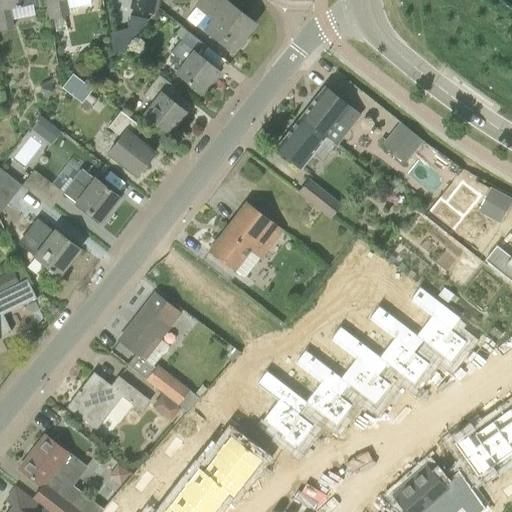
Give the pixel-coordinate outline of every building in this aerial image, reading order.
[(33,2),(32,0),(0,0),(0,29),(13,27),(9,7),(33,2)] [(45,0),(49,17),(67,13),(64,0),(45,0)] [(133,0),(132,7),(153,12),(156,8),(158,0),(133,0)] [(204,29),(233,52),(237,47),(242,48),(247,41),(245,37),(255,23),(225,0),(200,0),(195,7),(211,19),(204,29)] [(142,33),(146,20),(131,16),(127,29),(142,33)] [(201,93),(218,71),(199,56),(206,47),(182,27),(177,34),(182,38),(171,53),(183,63),(176,73),(201,93)] [(92,89),(72,74),(62,87),(82,103),(92,89)] [(169,134),(186,112),(168,98),(175,89),(158,76),(144,94),(154,101),(143,114),(169,134)] [(56,93),(52,85),(56,83),(53,78),(39,85),(46,98),(56,93)] [(361,114),(325,86),(301,116),(337,145),(361,114)] [(154,154),(155,153),(135,138),(142,128),(120,111),(108,127),(120,136),(107,153),(137,176),(137,175),(154,154)] [(301,116),(275,149),(301,169),(313,154),(323,162),(337,145),(301,116)] [(41,136),(50,123),(42,117),(32,129),(41,136)] [(422,141),(401,123),(383,145),(405,163),(422,141)] [(0,213),(22,186),(0,168),(0,213)] [(100,222),(120,197),(95,178),(94,179),(81,169),(73,180),(86,190),(76,203),(100,222)] [(22,186),(51,209),(63,193),(34,170),(22,186)] [(299,193),(330,217),(340,205),(309,180),(299,193)] [(438,194),(423,213),(445,230),(460,212),(466,217),(481,198),(459,181),(445,199),(438,194)] [(489,189),(477,212),(499,223),(511,200),(489,189)] [(282,230),(247,202),(209,251),(234,270),(245,278),(259,258),(260,259),(282,230)] [(36,257),(49,267),(47,269),(52,272),(53,271),(59,275),(79,249),(56,230),(55,232),(37,219),(26,233),(18,243),(36,257)] [(511,256),(496,244),(483,260),(510,282),(511,283),(511,256)] [(0,277),(0,288),(1,291),(19,283),(28,279),(22,267),(0,277)] [(35,297),(27,280),(13,287),(21,304),(35,297)] [(434,318),(421,336),(425,339),(424,341),(451,362),(463,346),(468,340),(464,338),(453,329),(462,317),(420,285),(409,299),(434,318)] [(448,303),(453,295),(443,288),(438,296),(448,303)] [(179,313),(156,294),(149,302),(152,304),(134,327),(131,325),(119,340),(152,366),(162,355),(166,353),(168,350),(169,344),(160,337),(179,313)] [(416,351),(424,341),(425,339),(421,336),(383,307),(372,321),(397,340),(384,358),(386,360),(385,361),(414,384),(431,362),(416,351)] [(0,337),(11,332),(0,309),(0,337)] [(498,339),(504,331),(495,325),(490,333),(498,339)] [(385,361),(386,360),(384,358),(344,327),(333,341),(358,361),(345,378),(347,380),(346,382),(376,405),(389,387),(392,383),(388,380),(377,371),(385,361)] [(306,399),(309,401),(307,403),(337,425),(353,404),(338,392),(346,382),(347,380),(345,378),(306,348),(295,362),(320,381),(306,399)] [(147,380),(178,404),(189,390),(158,366),(147,380)] [(300,413),(307,403),(309,401),(306,399),(267,369),(256,383),(281,402),(266,421),(284,435),(283,437),(294,446),(295,444),(298,445),(315,424),(300,413)] [(77,394),(68,406),(96,428),(107,413),(118,421),(132,402),(142,410),(149,401),(118,377),(111,386),(94,373),(80,391),(79,390),(76,394),(77,394)] [(189,390),(178,404),(187,411),(188,412),(199,398),(198,397),(189,390)] [(162,393),(152,406),(170,421),(181,408),(162,393)] [(511,412),(509,408),(491,421),(511,449),(511,412)] [(223,429),(231,434),(216,453),(247,477),(262,458),(243,444),(250,434),(231,419),(223,429)] [(511,452),(511,449),(491,421),(474,433),(496,464),(511,452)] [(496,464),(474,433),(471,430),(453,443),(477,477),(496,464)] [(79,461),(45,435),(19,468),(44,487),(45,485),(54,493),(44,506),(51,511),(81,511),(77,509),(86,499),(64,481),(78,462),(79,461)] [(170,446),(178,451),(184,443),(177,437),(170,446)] [(171,460),(178,451),(170,446),(163,454),(171,460)] [(234,495),(247,477),(216,453),(203,471),(229,491),(234,495)] [(130,473),(117,464),(108,476),(121,486),(130,473)] [(198,467),(184,485),(215,509),(229,491),(203,471),(198,467)] [(422,470),(410,481),(437,511),(442,511),(454,502),(463,511),(480,511),(485,508),(458,471),(443,484),(430,469),(425,473),(422,470)] [(148,471),(141,480),(148,486),(155,477),(148,471)] [(141,480),(134,488),(142,494),(148,486),(141,480)] [(437,511),(410,481),(398,491),(401,494),(396,499),(407,511),(437,511)] [(511,487),(509,483),(501,488),(507,497),(511,494),(511,487)] [(182,511),(212,511),(215,509),(184,485),(171,503),(182,511)] [(47,511),(16,488),(6,500),(15,506),(10,511),(47,511)] [(106,509),(109,511),(115,511),(120,507),(113,501),(106,509)] [(182,511),(171,503),(163,511),(182,511)]
